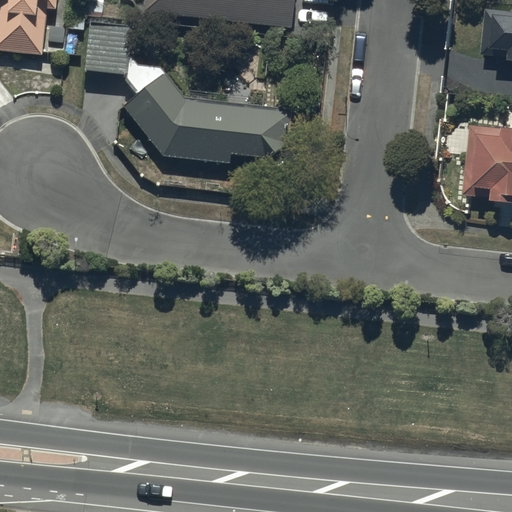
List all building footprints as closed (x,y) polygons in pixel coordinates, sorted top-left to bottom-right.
[(65,42),(45,41),(47,18),(56,19),(57,0),(0,0),(0,60),(43,64),(43,58),(63,59),(65,42)] [(144,0),(142,19),(291,36),(295,0),(144,0)] [(104,6),(76,4),(69,3),(67,34),(83,36),(84,17),(103,19),(104,6)] [(511,17),(486,16),(483,62),(511,64),(511,17)] [(132,25),(89,22),(85,70),(128,73),(132,25)] [(230,171),(231,165),(273,170),(288,151),(290,119),(184,111),(162,82),(121,114),(161,165),(230,171)] [(511,135),(472,132),(467,202),(498,204),(497,216),(511,217),(511,128),(511,129),(511,135)]
